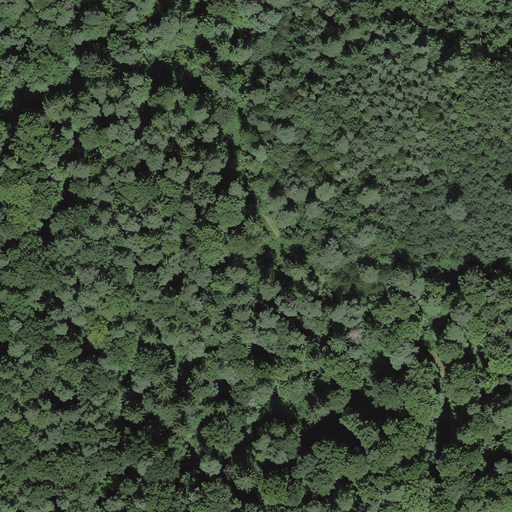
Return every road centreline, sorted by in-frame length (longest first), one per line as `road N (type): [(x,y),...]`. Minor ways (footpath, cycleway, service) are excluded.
road 1 (track): [(435,511),(447,412),(441,373),(419,346),(294,260),(250,177),(250,0)]
road 2 (track): [(220,511),(194,453),(55,335),(37,202),(0,121)]
